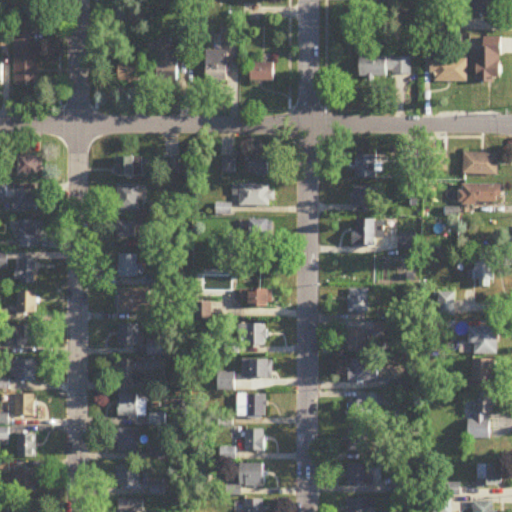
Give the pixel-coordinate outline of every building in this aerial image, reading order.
[(494,16),(493,0),(473,0),(473,16),(494,16)] [(148,5),(129,5),(129,23),(148,23),(148,5)] [(16,85),(37,85),(37,31),(16,31),(16,85)] [(424,52),(435,53),(437,39),(425,38),(424,52)] [(486,63),(477,63),(478,84),(502,83),(502,40),(486,40),(486,63)] [(228,51),(206,51),(206,83),(228,83),(228,51)] [(159,53),(159,89),(179,89),(179,53),(159,53)] [(360,57),(360,77),(411,77),(411,57),(360,57)] [(467,83),(467,59),(431,59),(431,83),(467,83)] [(275,63),(251,63),(251,83),(275,83),(275,63)] [(142,82),(142,64),(118,64),(118,82),(142,82)] [(498,155),(464,155),(464,176),(498,176),(498,155)] [(21,175),(41,175),(41,157),(21,157),(21,175)] [(377,180),(377,157),(355,157),(355,180),(377,180)] [(270,158),(251,158),(251,175),(270,175),(270,158)] [(118,176),(151,176),(151,159),(118,159),(118,176)] [(222,173),(234,173),(234,160),(222,160),(222,173)] [(117,212),(140,212),(140,185),(117,185),(117,212)] [(274,207),(274,185),(233,185),(233,197),(240,197),(240,207),(274,207)] [(502,186),(460,186),(460,205),(502,205),(502,186)] [(354,213),(379,213),(379,187),(354,187),(354,213)] [(14,211),(38,211),(38,193),(14,193),(14,211)] [(250,221),(250,239),(273,239),(273,221),(250,221)] [(354,246),(384,246),(384,221),(354,221),(354,246)] [(44,222),(20,222),(20,250),(44,250),(44,222)] [(118,222),(118,239),(139,239),(139,222),(118,222)] [(118,255),(118,278),(138,278),(138,255),(118,255)] [(494,289),(494,258),(476,258),(476,289),(494,289)] [(21,286),(36,286),(36,261),(21,261),(21,286)] [(118,312),(150,312),(150,290),(118,290),(118,312)] [(348,314),(368,314),(368,290),(348,290),(348,314)] [(241,291),(241,307),(271,307),(271,291),(241,291)] [(38,316),(38,293),(19,293),(19,316),(38,316)] [(245,346),(266,346),(266,325),(236,325),(236,340),(245,340),(245,346)] [(118,348),(138,348),(138,326),(118,326),(118,348)] [(36,327),(6,327),(6,347),(36,347),(36,327)] [(469,345),(475,345),(475,355),(497,355),(497,328),(469,328),(469,345)] [(368,331),(348,331),(348,354),(368,354),(368,331)] [(148,342),(148,356),(162,356),(162,342),(148,342)] [(242,378),(273,378),(273,360),(242,360),(242,378)] [(377,360),(348,360),(348,382),(377,382),(377,360)] [(472,383),(495,383),(495,360),(472,360),(472,383)] [(36,383),(36,361),(11,361),(11,383),(36,383)] [(115,361),(115,382),(127,382),(127,391),(145,391),(145,375),(164,375),(164,361),(115,361)] [(467,420),(468,440),(490,440),(490,414),(496,414),(496,394),(475,394),(475,420),(467,420)] [(138,396),(118,396),(118,419),(145,419),(145,400),(138,400),(138,396)] [(266,418),(266,396),(238,396),(238,418),(266,418)] [(35,397),(15,397),(15,418),(35,418),(35,397)] [(366,401),(348,401),(348,423),(366,423),(366,401)] [(150,415),(150,426),(165,426),(165,415),(150,415)] [(368,429),(348,429),(348,453),(368,453),(368,429)] [(137,453),(137,431),(117,431),(117,453),(137,453)] [(245,453),(266,453),(266,431),(245,431),(245,453)] [(17,460),(36,460),(36,436),(17,436),(17,460)] [(241,488),(264,488),(264,465),(241,465),(241,488)] [(348,486),(373,486),(373,476),(366,476),(366,465),(348,465),(348,486)] [(502,465),(478,465),(478,487),(502,487),(502,465)] [(137,466),(118,466),(118,490),(137,490),(137,466)] [(36,472),(14,472),(14,501),(36,501),(36,472)] [(117,511),(144,511),(144,501),(118,501),(117,511)] [(264,511),(264,501),(245,501),(245,511),(264,511)] [(375,511),(375,501),(347,501),(347,511),(368,511),(375,511)] [(473,511),(497,511),(497,503),(473,503),(473,511)]
